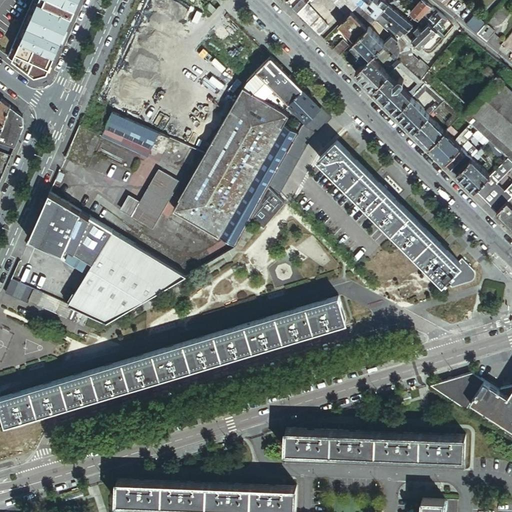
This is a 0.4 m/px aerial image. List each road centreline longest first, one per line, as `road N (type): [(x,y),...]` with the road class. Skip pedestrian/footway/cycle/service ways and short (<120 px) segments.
road 1 (unknown): [(70,473),(511,339)]
road 2 (residential): [(254,0),(511,257)]
road 3 (tertiary): [(0,240),(56,115)]
road 4 (tertiary): [(56,115),(107,0)]
